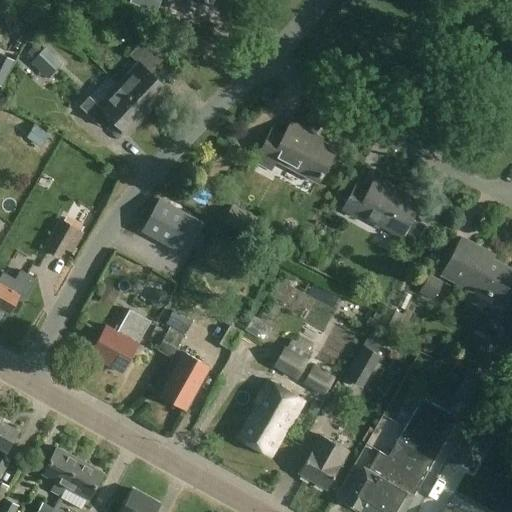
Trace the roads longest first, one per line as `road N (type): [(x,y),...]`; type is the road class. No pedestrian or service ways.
road 1 (residential): [(22,379),(113,217),(247,75)]
road 2 (residential): [(262,60),(511,204)]
road 3 (unclassified): [(258,511),(22,379)]
